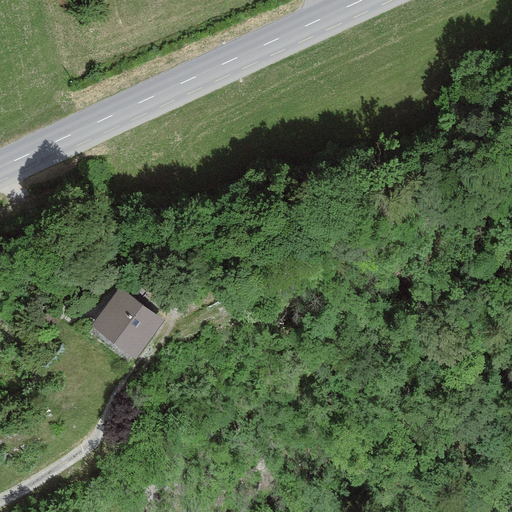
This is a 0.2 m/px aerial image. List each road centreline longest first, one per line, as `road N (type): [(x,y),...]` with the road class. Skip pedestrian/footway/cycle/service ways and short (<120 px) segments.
road 1 (secondary): [(0,166),(359,0)]
road 2 (track): [(0,492),(48,503),(101,488),(178,432),(210,362)]
